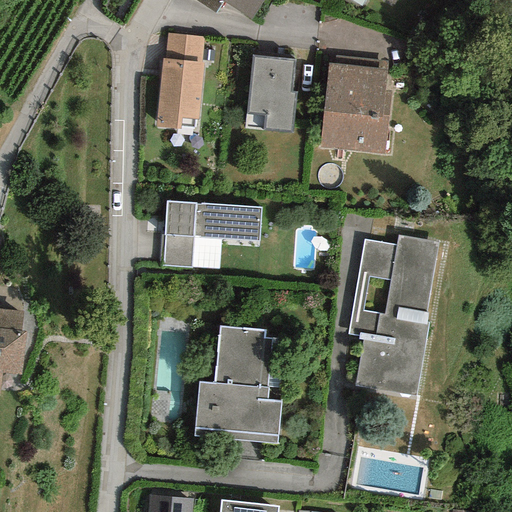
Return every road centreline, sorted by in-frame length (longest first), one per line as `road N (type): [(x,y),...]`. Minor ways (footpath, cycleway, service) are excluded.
road 1 (residential): [(108,511),(132,43)]
road 2 (residential): [(0,159),(73,33),(116,31),(132,43)]
